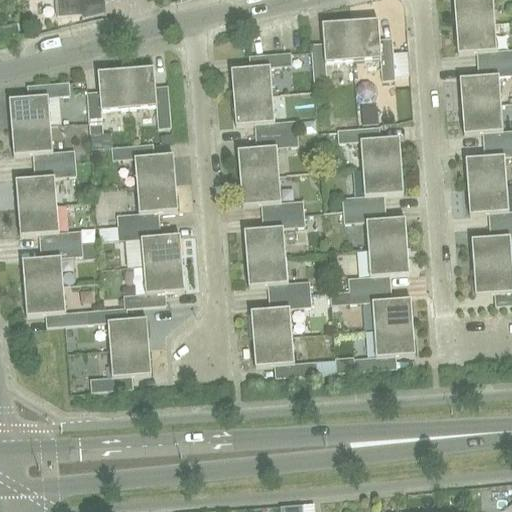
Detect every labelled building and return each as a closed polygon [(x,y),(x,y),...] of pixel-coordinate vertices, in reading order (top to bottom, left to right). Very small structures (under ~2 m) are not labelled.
[(56,0),(58,20),(83,19),(82,5),(106,3),(105,0),(56,0)] [(479,0),(480,0),(455,2),(457,30),(496,27),(493,0),(479,0)] [(351,26),(354,64),(381,62),(383,84),(396,83),(393,48),(381,49),(379,23),(351,26)] [(312,54),(315,89),(328,88),(327,66),(354,64),(351,26),(323,28),(325,53),(312,54)] [(18,27),(0,29),(0,36),(1,40),(20,37),(18,27)] [(485,68),(511,66),(511,53),(498,54),(496,27),(457,30),(459,57),(484,55),(485,68)] [(232,75),(234,102),(273,99),(270,71),(292,69),(291,57),(256,60),(258,72),(232,75)] [(460,82),(462,110),(502,107),(500,79),(511,78),(511,66),(485,68),(486,80),(460,82)] [(155,73),(127,75),(130,113),(157,111),(159,133),(172,132),(169,96),(157,97),(155,73)] [(103,115),(130,113),(127,75),(100,77),(102,102),(89,103),(92,138),(104,137),(103,115)] [(11,104),(13,132),(51,129),(49,101),(71,99),(70,87),(35,90),(36,103),(11,104)] [(275,126),(273,99),(234,102),(237,130),(262,127),(263,140),(298,137),(297,124),(275,126)] [(511,134),(504,135),(502,107),(462,110),(464,138),(489,136),(490,149),(511,146),(511,134)] [(53,156),(51,129),(13,132),(15,160),(40,158),(41,170),(76,167),(75,155),(53,156)] [(375,144),(374,131),(339,134),(340,146),(361,145),(363,172),(402,170),(400,142),(375,144)] [(239,155),(241,182),(279,179),(277,151),(299,149),(298,137),(263,140),(264,153),(239,155)] [(467,163),(469,191),(507,188),(505,160),(511,159),(511,146),(490,149),(491,161),(467,163)] [(114,164),(123,164),(125,192),(138,191),(138,190),(176,187),(174,159),(149,161),(148,149),(113,152),(114,164)] [(19,212),(58,209),(55,182),(77,180),(76,167),(41,170),(42,183),(17,185),(19,212)] [(402,170),(363,172),(365,200),(343,202),(344,214),(380,212),(379,199),(404,197),(402,170)] [(281,207),(279,179),(241,182),(243,210),(268,208),(269,221),(305,218),(304,205),(281,207)] [(178,214),(176,187),(138,190),(138,191),(140,218),(118,219),(119,232),(155,229),(154,216),(178,214)] [(496,229),(511,227),(511,215),(509,216),(507,188),(469,191),(471,219),(496,217),(496,229)] [(47,250),(83,248),(82,235),(60,237),(58,209),(19,212),(21,240),(46,238),(47,250)] [(380,212),(344,214),(346,228),(367,226),(369,253),(408,250),(406,223),(381,224),(380,212)] [(247,263),(286,260),(284,232),(306,231),(305,218),(269,221),(270,233),(245,234),(247,263)] [(474,271),(511,268),(511,256),(511,241),(511,227),(496,229),(497,242),(472,244),(474,271)] [(155,229),(119,232),(120,244),(142,243),(144,270),(183,268),(181,240),(156,242),(155,229)] [(24,265),(26,292),(64,290),(62,262),(84,260),(83,248),(47,250),(48,263),(24,265)] [(410,279),(408,250),(369,253),(372,281),(349,283),(350,295),(386,292),(385,281),(410,279)] [(275,301),(311,298),(310,286),(288,288),(286,260),(247,263),(250,290),(274,288),(275,301)] [(185,295),(183,268),(144,270),(146,298),(125,299),(126,312),(161,310),(160,297),(185,295)] [(511,308),(511,268),(474,271),(476,300),(501,298),(502,310),(511,308)] [(65,330),(89,328),(88,315),(66,317),(64,290),(26,292),(28,320),(53,318),(54,331),(65,330)] [(373,307),(375,334),(414,331),(411,304),(387,305),(386,292),(350,295),(351,309),(373,307)] [(252,316),(254,343),(292,340),(290,313),(312,311),(311,298),(275,301),(276,314),(252,316)] [(106,314),(88,315),(89,328),(109,327),(111,354),(150,351),(148,323),(123,325),(122,313),(106,314)] [(378,362),(355,364),(356,376),(392,373),(391,362),(416,360),(414,331),(375,334),(378,362)] [(295,368),(292,340),(254,343),(256,371),(282,369),(283,382),(318,379),(317,366),(295,368)] [(150,351),(111,354),(113,382),(91,383),(92,396),(128,393),(127,381),(152,379),(150,351)]
